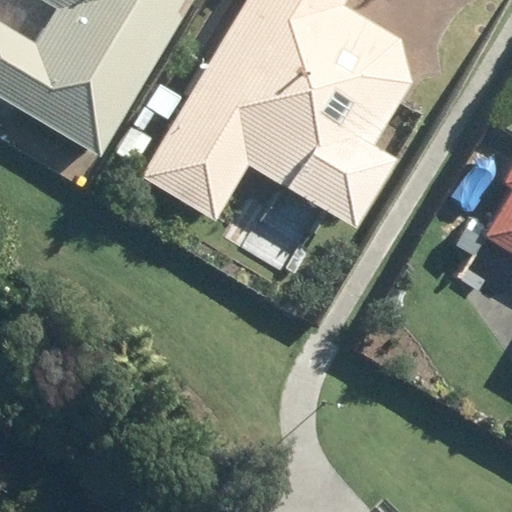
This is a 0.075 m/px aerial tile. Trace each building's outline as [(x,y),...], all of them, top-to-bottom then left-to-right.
[(0,28),(0,103),(80,152),(171,0),(30,0),(36,3),(17,38),(0,28)] [(224,0),(123,172),(196,216),(228,162),(332,224),(374,155),(355,143),(394,77),(385,40),(325,4),(327,0),(224,0)] [(146,83),(133,104),(154,117),(167,96),(146,83)] [(102,148),(123,160),(138,135),(118,122),(102,148)] [(511,133),(483,180),(496,187),(467,236),(511,263),(511,133)]
